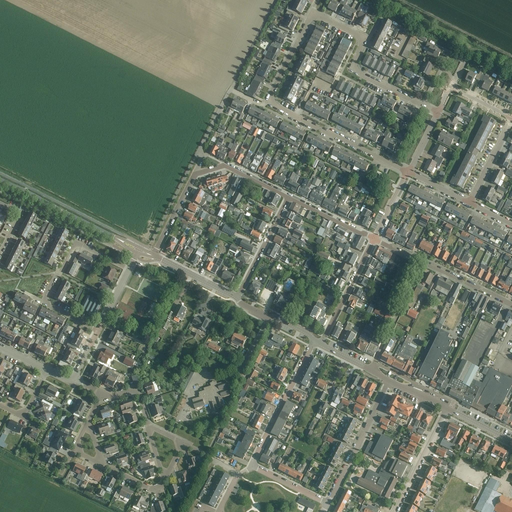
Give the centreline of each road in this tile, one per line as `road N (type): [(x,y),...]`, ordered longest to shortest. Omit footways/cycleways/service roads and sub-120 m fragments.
road 1 (residential): [(439,111),(352,68),(365,39),(312,12)]
road 2 (residential): [(266,103),(407,174)]
road 3 (tertiary): [(138,250),(0,180)]
road 4 (residential): [(252,466),(314,341)]
road 5 (residential): [(326,503),(388,381)]
road 6 (residential): [(44,303),(74,242),(129,269)]
